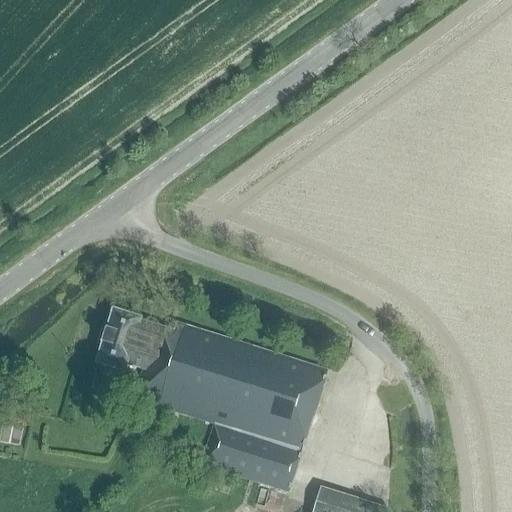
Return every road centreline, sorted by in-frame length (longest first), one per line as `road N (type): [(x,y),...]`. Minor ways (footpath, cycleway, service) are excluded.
road 1 (tertiary): [(102,217),(320,302),(383,343),(418,392),(426,511)]
road 2 (tertiary): [(102,217),(394,0)]
road 3 (tertiary): [(0,290),(102,217)]
